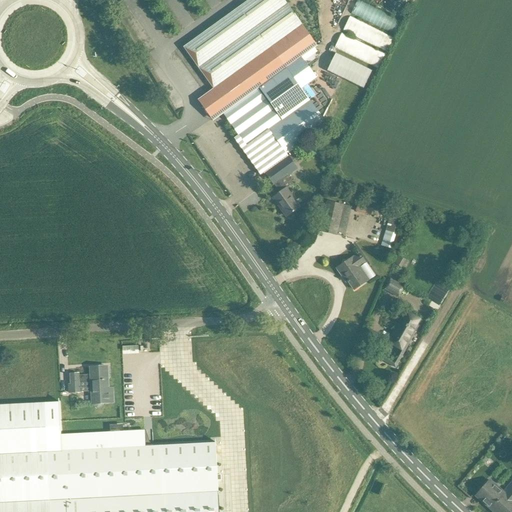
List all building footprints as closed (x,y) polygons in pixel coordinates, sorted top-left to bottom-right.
[(284,0),(249,0),(184,47),(214,90),(209,93),(223,113),(224,114),(239,135),(234,138),(261,175),(266,172),(266,173),(271,181),(280,193),(274,198),(276,198),(283,207),(281,208),(287,216),(293,212),(293,213),(295,212),(294,211),(300,207),(281,181),(298,169),(293,161),(299,157),(295,152),(305,145),(303,143),(328,125),(302,88),(316,77),(302,58),(309,52),(317,46),(284,0)] [(351,13),(394,35),(401,22),(357,1),(351,13)] [(342,31),(387,52),(394,37),(349,16),(342,31)] [(378,69),(386,53),(341,33),(334,49),(378,69)] [(366,214),(369,202),(359,199),(356,212),(366,214)] [(337,235),(344,206),(327,202),(323,221),(320,221),(319,224),(322,225),(320,231),(337,235)] [(392,246),(402,214),(392,210),(382,243),(392,246)] [(365,263),(360,254),(353,259),(353,258),(337,269),(342,276),(344,274),(348,281),(347,282),(348,283),(349,282),(355,290),(368,280),(359,267),(365,263)] [(399,298),(405,286),(390,279),(384,290),(399,298)] [(379,358),(396,368),(401,359),(416,332),(418,334),(425,322),(406,311),(384,349),(379,358)] [(71,385),(69,385),(70,393),(80,392),(80,393),(80,392),(80,382),(91,381),(92,391),(93,404),(94,406),(97,409),(102,409),(105,405),(105,403),(114,402),(113,389),(109,389),(108,380),(105,380),(105,379),(104,379),(104,367),(90,368),(91,375),(79,376),(79,374),(71,374),(71,385)] [(0,511),(219,511),(216,443),(165,446),(160,446),(146,447),(145,429),(123,430),(123,425),(110,425),(111,431),(62,434),(60,402),(45,403),(0,405),(0,511)] [(511,511),(511,482),(503,492),(490,480),(476,496),(494,511),(511,511)]
